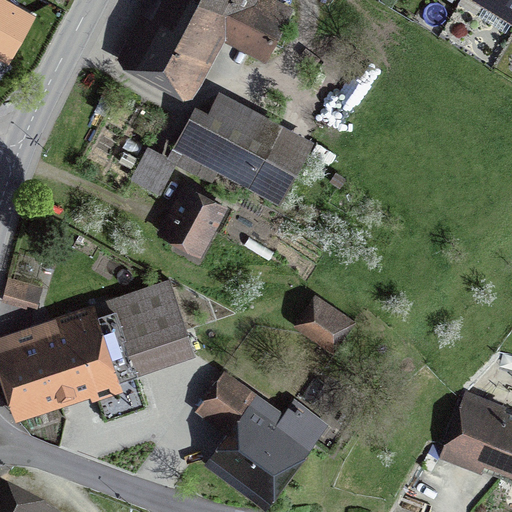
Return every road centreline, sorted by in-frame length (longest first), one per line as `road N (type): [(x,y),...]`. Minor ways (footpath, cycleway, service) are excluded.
road 1 (unclassified): [(196,511),(11,445)]
road 2 (tertiary): [(14,169),(92,0)]
